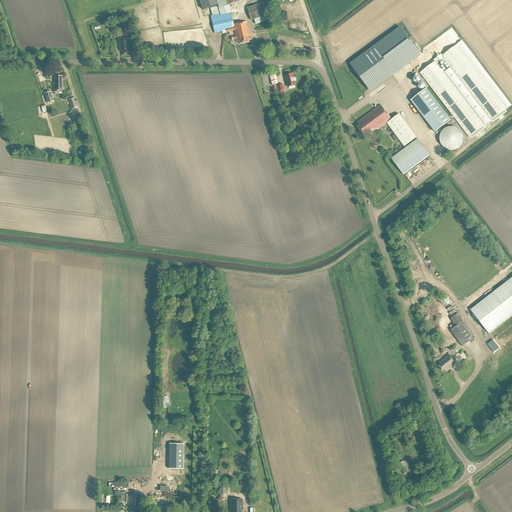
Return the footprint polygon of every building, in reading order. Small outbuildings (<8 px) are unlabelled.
[(199,0),(202,10),(217,5),(215,0),(199,0)] [(211,11),(211,12),(213,21),(215,32),(226,30),(227,32),(235,30),(236,36),(232,37),(232,40),(236,39),(237,42),(239,42),(240,44),(249,42),(248,41),(251,40),(250,36),(249,36),(247,22),(233,25),(232,19),(233,19),(232,16),(231,15),(229,5),(239,2),(238,0),(216,0),(220,10),(219,11),(218,6),(210,8),(211,11)] [(250,2),(246,3),(251,20),(254,20),(255,25),(272,19),(266,1),(251,6),(250,2)] [(130,49),(127,37),(117,40),(120,52),(122,51),(123,54),(129,53),(128,50),(130,49)] [(435,62),(420,73),(469,137),(485,125),(437,63),(443,59),(490,121),(506,109),(457,45),(442,56),(441,55),(434,60),(435,62)] [(399,46),(360,76),(372,92),(411,62),(399,46)] [(287,87),(295,85),(291,74),(290,74),(290,73),(285,74),(285,75),(284,76),(287,87)] [(272,84),(278,83),(275,74),(269,76),(272,84)] [(62,81),(62,77),(55,77),(55,84),(54,84),(54,92),(63,92),(63,86),(62,87),(62,84),(63,84),(63,81),(62,81)] [(411,101),(426,120),(435,133),(451,120),(427,88),(411,101)] [(51,91),(44,93),(47,103),(54,101),(51,91)] [(389,121),(390,121),(387,123),(404,147),(417,138),(400,114),(392,120),(381,105),(357,123),(360,126),(358,127),(363,135),(369,131),(371,134),(375,130),(376,131),(389,121)] [(287,114),(291,122),(295,120),(291,111),(287,114)] [(459,146),(461,142),(462,139),(462,135),(460,132),(457,129),(453,128),(450,127),(446,129),(443,131),(441,134),(440,138),(441,142),(442,145),(445,148),(449,149),(453,149),(456,148),(459,146)] [(403,175),(430,156),(418,139),(391,158),(403,175)] [(511,277),(470,310),(489,334),(511,316),(511,277)] [(463,347),(472,340),(461,323),(463,322),(457,314),(451,319),(456,326),(451,330),(463,347)] [(494,352),(499,348),(493,340),(487,344),(494,352)] [(456,364),(449,355),(439,363),(440,364),(438,366),(442,371),(444,370),(445,371),(456,364)] [(407,410),(401,402),(396,407),(402,414),(407,410)] [(169,443),(169,468),(183,469),(183,444),(169,443)] [(406,460),(400,461),(403,473),(409,472),(406,460)] [(141,511),(142,496),(128,496),(128,494),(121,494),(121,502),(127,502),(127,505),(128,505),(128,509),(129,509),(129,511),(141,511)] [(242,510),(242,500),(230,500),(230,511),(240,511),(241,510),(242,510)] [(154,501),(154,504),(154,511),(162,511),(163,511),(164,511),(164,504),(158,504),(158,501),(154,501)]
